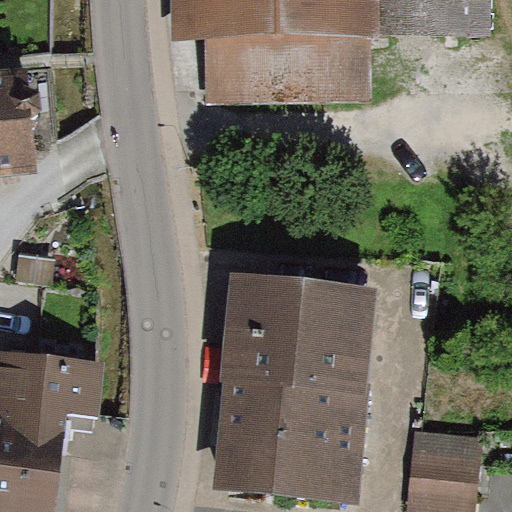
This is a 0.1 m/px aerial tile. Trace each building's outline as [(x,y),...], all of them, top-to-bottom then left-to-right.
[(176,0),(177,49),(208,49),(209,104),(367,102),(366,39),(485,38),(484,0),(176,0)] [(0,189),(37,187),(30,82),(0,83),(0,189)] [(231,281),(222,386),(367,399),(376,294),(231,281)] [(0,511),(60,511),(67,427),(97,428),(101,372),(0,364),(0,511)] [(358,504),(367,399),(222,386),(212,491),(358,504)] [(477,511),(485,442),(416,434),(407,511),(477,511)]
